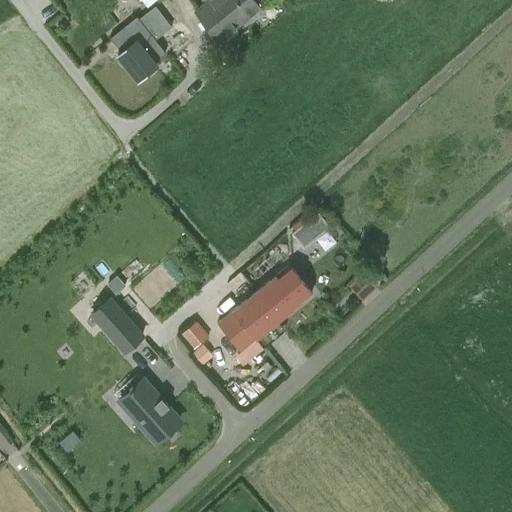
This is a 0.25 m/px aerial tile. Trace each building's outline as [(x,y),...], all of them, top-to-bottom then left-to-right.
[(207,0),(194,10),(206,26),(239,0),(207,0)] [(268,0),(239,0),(206,26),(218,41),(260,8),(260,7),(268,0)] [(273,0),(272,1),(280,10),(292,0),(273,0)] [(137,40),(118,55),(138,80),(157,66),(154,63),(167,53),(156,39),(171,27),(154,6),(138,19),(146,29),(135,38),(137,40)] [(307,248),(333,223),(319,209),(294,234),(307,248)] [(290,265),(255,294),(278,322),(313,294),(290,265)] [(368,268),(351,282),(365,299),(382,285),(368,268)] [(278,322),(255,294),(219,322),(242,350),(278,322)] [(142,335),(109,297),(92,313),(125,350),(142,335)] [(184,330),(202,361),(214,355),(205,339),(211,336),(202,320),(184,330)] [(113,398),(147,438),(171,417),(160,405),(162,404),(154,395),(152,396),(136,378),(113,398)] [(49,451),(76,429),(68,418),(41,441),(49,451)]
